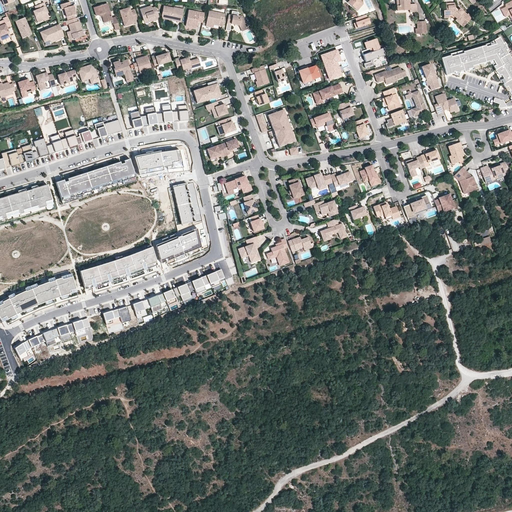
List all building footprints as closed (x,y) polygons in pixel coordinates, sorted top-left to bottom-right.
[(349,0),(347,2),(355,9),(358,6),(358,3),(360,0),(349,0)] [(409,4),(409,1),(410,1),(409,0),(399,0),(399,5),(397,5),(397,11),(406,10),(406,8),(409,8),(409,10),(409,12),(416,12),(415,4),(409,4)] [(511,1),(505,4),(505,7),(503,8),(505,12),(509,10),(511,16),(511,17),(511,18),(511,20),(511,1)] [(46,13),(44,7),(45,6),(44,2),(34,6),(36,10),(33,11),(38,22),(43,20),(44,21),(49,19),(46,13)] [(76,14),(73,5),(70,6),(69,2),(60,5),(61,9),(64,8),(66,17),(67,17),(68,20),(75,18),(74,15),(76,14)] [(112,18),(107,3),(93,7),(96,16),(99,15),(101,14),(102,16),(104,23),(112,20),(115,30),(120,29),(116,16),(112,18)] [(471,17),(468,13),(467,15),(459,8),(456,11),(455,10),(454,3),(445,3),(446,10),(443,10),(444,16),(448,15),(453,15),(457,18),(455,20),(463,27),(471,17)] [(160,19),(156,7),(152,8),(151,6),(140,9),(143,20),(147,19),(148,22),(154,21),(153,18),(155,18),(156,20),(160,19)] [(181,22),(184,9),(173,7),(173,8),(163,6),(161,16),(165,17),(167,19),(174,21),(176,19),(178,19),(177,21),(181,22)] [(132,21),(134,20),(138,19),(135,9),(131,10),(130,7),(120,10),(125,26),(132,24),(132,21)] [(511,17),(511,16),(509,10),(505,12),(503,8),(501,9),(505,17),(509,15),(511,18),(511,17)] [(203,23),(204,13),(188,10),(185,26),(191,27),(191,25),(197,26),(198,22),(203,23)] [(223,26),(225,14),(209,11),(206,23),(219,26),(219,25),(223,26)] [(248,29),(242,16),(238,15),(238,16),(231,15),(229,14),(227,24),(231,24),(239,25),(242,32),(248,29)] [(370,23),(368,18),(367,18),(366,15),(355,19),(357,22),(354,23),(356,28),(370,23)] [(11,37),(7,28),(11,26),(8,16),(3,18),(4,20),(0,21),(0,40),(0,41),(11,37)] [(31,34),(24,17),(15,21),(22,38),(31,34)] [(84,35),(79,21),(77,21),(76,18),(75,18),(68,20),(65,21),(66,25),(68,24),(70,31),(73,39),(84,35)] [(426,33),(425,21),(417,22),(417,28),(415,29),(416,34),(426,33)] [(64,36),(59,24),(40,32),(44,42),(48,40),(50,41),(56,38),(57,40),(61,39),(60,38),(64,36)] [(450,55),(441,58),(446,75),(452,73),(453,71),(459,73),(459,71),(463,70),(464,72),(468,71),(468,69),(472,68),(472,66),(493,60),(495,65),(493,66),(495,69),(494,70),(496,73),(497,73),(499,76),(500,75),(502,79),(500,80),(504,88),(506,86),(508,90),(507,91),(511,97),(511,96),(511,60),(511,61),(511,60),(511,56),(510,57),(506,50),(507,49),(505,46),(506,45),(504,42),(503,43),(499,37),(494,40),(496,44),(485,47),(485,45),(463,52),(463,53),(450,56),(450,55)] [(380,49),(376,38),(364,43),(367,49),(370,48),(371,52),(380,49)] [(385,55),(382,48),(380,49),(371,52),(363,55),(365,62),(370,60),(371,61),(364,64),(366,68),(374,65),(372,59),(385,55)] [(337,50),(321,56),(329,80),(341,76),(338,66),(338,63),(341,62),(337,50)] [(171,61),(168,53),(156,57),(155,55),(151,57),(154,64),(158,63),(158,65),(171,61)] [(151,67),(147,55),(143,57),(144,58),(140,60),(139,58),(135,59),(136,63),(133,64),(135,71),(138,69),(139,72),(148,70),(147,68),(151,67)] [(190,61),(189,57),(180,60),(179,58),(174,59),(178,71),(192,67),(192,68),(200,66),(198,58),(190,61)] [(133,81),(128,65),(129,65),(128,59),(123,61),(123,62),(122,62),(122,64),(121,64),(120,63),(119,61),(113,63),(115,68),(113,69),(116,77),(124,74),(127,83),(133,81)] [(468,69),(468,71),(492,64),(493,66),(495,65),(493,60),(472,66),(472,68),(468,69)] [(96,77),(94,69),(93,64),(78,69),(82,81),(89,79),(92,78),(94,83),(99,81),(98,76),(96,77)] [(286,80),(282,69),(279,70),(277,64),(269,67),(270,70),(273,69),(278,83),(286,80)] [(439,87),(431,64),(422,67),(427,80),(425,81),(427,86),(429,85),(431,90),(439,87)] [(269,83),(263,65),(251,69),(253,73),(254,73),(257,81),(255,82),(257,87),(269,83)] [(320,77),(316,65),(311,67),(311,65),(307,67),(312,80),(320,77)] [(312,80),(307,67),(298,69),(303,83),(312,80)] [(406,76),(404,70),(401,71),(400,67),(387,72),(382,73),(382,72),(374,75),(377,83),(384,80),(385,81),(389,80),(391,83),(397,81),(397,80),(406,76)] [(76,76),(74,70),(65,73),(61,74),(57,75),(61,85),(73,81),(72,78),(76,76)] [(56,86),(53,74),(48,75),(47,72),(35,76),(40,91),(46,89),(44,82),(49,80),(51,87),(56,86)] [(36,89),(33,82),(29,83),(28,79),(18,82),(22,98),(28,96),(26,90),(31,88),(31,91),(36,89)] [(15,91),(13,83),(9,85),(9,82),(2,84),(2,83),(0,83),(0,96),(0,98),(12,94),(12,92),(15,91)] [(221,96),(217,84),(194,91),(197,103),(221,96)] [(322,100),(343,92),(340,84),(331,87),(331,86),(312,93),(315,100),(321,98),(322,100)] [(401,106),(396,93),(393,94),(391,89),(383,92),(385,98),(384,98),(387,106),(389,111),(401,106)] [(269,102),(265,93),(263,94),(262,90),(254,92),(259,105),(269,102)] [(427,111),(419,90),(411,93),(412,97),(416,107),(411,109),(413,116),(427,111)] [(458,110),(454,98),(446,101),(444,93),(435,97),(437,104),(434,105),(437,115),(444,112),(444,110),(447,109),(449,108),(449,110),(450,112),(454,111),(458,110)] [(503,101),(494,98),(493,102),(499,104),(498,107),(501,108),(507,106),(503,101)] [(227,113),(224,104),(219,106),(217,101),(205,106),(207,110),(211,109),(215,107),(218,117),(227,113)] [(353,115),(348,101),(337,105),(342,119),(353,115)] [(163,113),(156,114),(157,124),(173,122),(172,112),(171,105),(162,106),(163,113)] [(178,111),(172,112),(173,122),(188,120),(187,105),(178,106),(178,111)] [(147,115),(140,117),(142,127),(157,124),(156,114),(155,107),(146,109),(147,115)] [(295,141),(283,109),(267,115),(279,147),(295,141)] [(406,121),(402,110),(390,114),(392,118),(386,120),(388,123),(385,124),(387,128),(406,121)] [(139,111),(130,113),(134,129),(142,127),(140,117),(139,111)] [(335,129),(328,113),(310,120),(312,126),(316,125),(317,128),(322,125),(321,123),(325,121),(326,123),(329,131),(335,129)] [(268,130),(263,114),(256,117),(262,133),(268,130)] [(233,126),(230,117),(218,122),(220,126),(223,134),(235,130),(233,126)] [(368,135),(364,124),(363,124),(362,119),(354,122),(356,127),(354,127),(359,138),(368,135)] [(122,131),(119,120),(104,124),(107,135),(122,131)] [(107,135),(104,124),(103,122),(94,124),(96,129),(97,129),(100,138),(107,135)] [(92,140),(88,126),(77,129),(79,137),(76,138),(78,145),(92,140)] [(60,140),(63,150),(78,145),(76,138),(73,129),(64,132),(66,138),(60,140)] [(511,131),(510,132),(509,130),(497,134),(500,143),(511,139),(511,131)] [(46,146),(49,154),(63,150),(60,140),(58,134),(50,137),(52,144),(46,146)] [(46,146),(44,138),(34,142),(35,148),(37,147),(40,157),(49,154),(46,146)] [(238,147),(235,139),(222,144),(226,155),(230,154),(229,152),(229,150),(233,149),(238,147)] [(463,154),(460,147),(461,146),(460,142),(448,146),(451,155),(454,164),(463,161),(462,157),(461,154),(463,154)] [(226,155),(222,144),(207,149),(210,158),(220,155),(220,156),(221,158),(226,156),(226,155)] [(33,153),(30,145),(21,147),(26,162),(35,159),(33,153)] [(298,154),(297,147),(290,149),(291,156),(298,154)] [(20,164),(17,155),(16,149),(1,153),(3,158),(5,168),(10,167),(8,160),(9,159),(11,166),(20,164)] [(180,149),(135,157),(141,176),(164,170),(184,167),(180,149)] [(440,159),(436,150),(432,151),(429,152),(420,155),(421,156),(425,167),(429,166),(428,163),(440,159)] [(425,167),(421,156),(416,158),(417,160),(413,161),(411,162),(410,160),(405,162),(411,177),(417,175),(415,168),(419,167),(420,169),(425,167)] [(135,177),(133,168),(130,159),(56,182),(61,200),(135,177)] [(508,172),(505,162),(489,168),(488,166),(480,169),(483,177),(487,175),(489,181),(495,179),(495,178),(504,175),(503,174),(508,172)] [(379,178),(377,174),(375,174),(374,172),(371,165),(364,168),(364,169),(359,171),(363,181),(368,179),(369,180),(370,184),(377,181),(376,179),(379,178)] [(477,187),(473,176),(471,177),(462,168),(454,176),(459,181),(464,194),(471,191),(470,190),(477,187)] [(353,180),(349,172),(336,177),(335,174),(330,175),(333,182),(335,187),(339,185),(340,188),(348,185),(347,182),(353,180)] [(333,182),(330,175),(330,174),(325,176),(325,175),(321,177),(320,174),(305,179),(309,189),(317,186),(318,190),(325,187),(324,185),(333,182)] [(248,185),(245,176),(225,183),(228,192),(233,190),(232,189),(237,187),(238,189),(241,188),(243,193),(252,190),(250,185),(248,185)] [(303,195),(297,178),(288,181),(290,185),(289,185),(290,190),(292,194),(293,199),(303,195)] [(371,187),(380,183),(379,178),(376,179),(377,181),(370,184),(371,187)] [(173,187),(181,225),(195,222),(187,184),(173,187)] [(0,219),(53,204),(47,185),(0,198),(0,219)] [(257,211),(251,194),(243,197),(244,202),(243,203),(247,214),(257,211)] [(454,208),(449,194),(438,198),(439,199),(434,200),(438,212),(443,211),(443,212),(454,208)] [(431,208),(427,195),(416,199),(416,201),(403,206),(408,218),(415,216),(414,214),(419,213),(418,211),(425,208),(426,210),(431,208)] [(338,214),(333,201),(324,204),(323,201),(315,204),(313,200),(309,201),(304,204),(305,208),(313,205),(316,212),(320,211),(321,215),(328,213),(329,217),(338,214)] [(400,217),(396,206),(389,209),(387,204),(386,204),(381,206),(380,204),(373,207),(377,217),(384,214),(385,217),(391,215),(392,218),(393,219),(400,217)] [(366,213),(363,207),(358,208),(356,209),(355,206),(348,208),(349,212),(350,211),(353,220),(366,215),(366,213)] [(263,228),(260,218),(259,219),(257,215),(250,217),(252,221),(250,222),(254,232),(263,228)] [(347,237),(342,223),(339,224),(336,219),(326,222),(328,228),(320,231),(323,241),(330,239),(329,236),(338,232),(340,239),(347,237)] [(196,229),(156,245),(160,262),(200,246),(196,229)] [(260,259),(256,248),(254,248),(253,244),(255,243),(258,242),(256,236),(245,240),(247,246),(238,249),(241,258),(249,256),(251,255),(254,262),(260,259)] [(481,245),(491,242),(490,236),(480,240),(481,245)] [(314,247),(313,243),(310,244),(308,237),(301,240),(300,237),(288,241),(291,251),(303,247),(304,250),(314,247)] [(289,262),(284,248),(287,247),(284,239),(280,240),(281,242),(282,244),(276,246),(270,248),(272,252),(266,254),(268,259),(277,257),(280,265),(289,262)] [(95,266),(80,271),(85,289),(121,278),(157,265),(152,247),(131,254),(118,259),(95,266)] [(224,277),(221,269),(206,275),(210,283),(211,287),(220,284),(218,280),(224,277)] [(54,299),(77,292),(72,276),(68,278),(67,275),(54,278),(55,280),(48,283),(48,281),(36,285),(37,287),(26,291),(25,289),(14,294),(15,296),(9,299),(8,297),(0,301),(0,319),(2,322),(17,314),(32,307),(54,299)] [(204,286),(210,283),(206,275),(192,281),(195,290),(196,294),(206,290),(204,286)] [(189,292),(195,290),(192,281),(177,287),(181,295),(183,301),(191,297),(189,292)] [(176,301),(171,290),(163,293),(166,301),(168,305),(176,301)] [(166,301),(163,293),(157,296),(157,295),(148,299),(151,307),(153,313),(162,309),(160,303),(166,301)] [(151,307),(148,299),(143,301),(144,303),(143,304),(142,301),(133,304),(137,318),(147,315),(145,309),(151,307)] [(118,309),(120,317),(122,323),(131,320),(126,306),(118,309)] [(118,309),(103,314),(106,325),(113,323),(112,319),(120,317),(118,309)] [(90,326),(87,318),(82,320),(81,320),(72,323),(75,331),(76,336),(85,333),(84,328),(90,326)] [(75,331),(72,323),(66,325),(57,328),(60,336),(61,341),(70,338),(69,333),(75,331)] [(60,336),(57,328),(51,330),(42,333),(43,334),(46,341),(47,346),(55,343),(53,338),(60,336)] [(46,341),(43,334),(37,336),(36,336),(28,340),(31,348),(46,341)] [(31,348),(28,340),(23,343),(22,343),(15,348),(20,360),(28,356),(26,351),(32,348),(31,348)]
